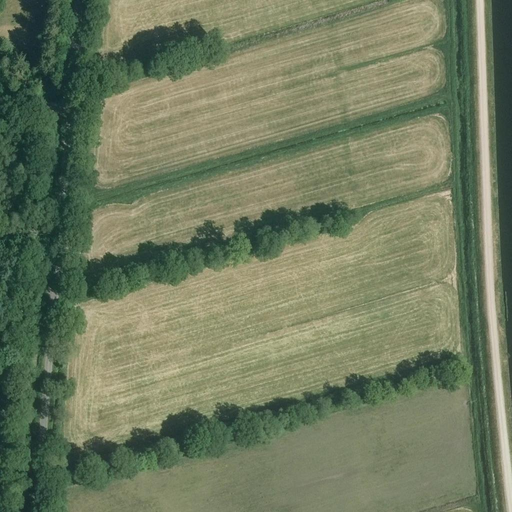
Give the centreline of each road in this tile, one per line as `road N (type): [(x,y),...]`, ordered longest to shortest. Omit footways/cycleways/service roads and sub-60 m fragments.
road 1 (unclassified): [(36,511),(79,0)]
road 2 (track): [(511,502),(490,300),(479,0)]
